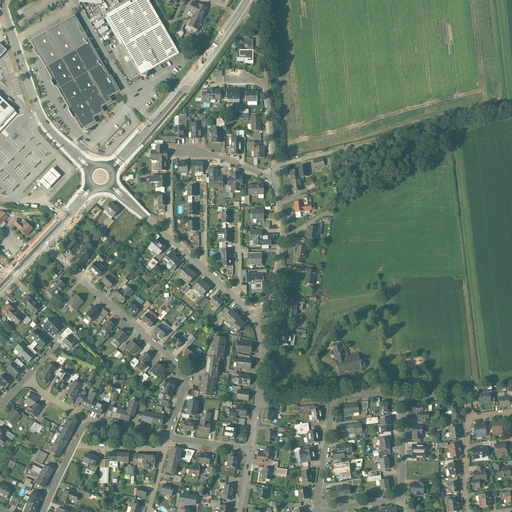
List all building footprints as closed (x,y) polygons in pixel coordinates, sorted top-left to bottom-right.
[(179,54),(148,0),(138,0),(131,4),(130,1),(106,15),(107,18),(123,46),(112,52),(130,82),(179,54)] [(188,10),(192,11),(191,14),(193,15),(198,4),(193,1),(188,10)] [(193,15),(189,26),(198,30),(208,8),(198,4),(193,15)] [(45,8),(40,10),(44,19),(48,17),(45,8)] [(118,90),(75,16),(32,41),(35,46),(35,45),(37,50),(35,51),(37,55),(40,54),(42,58),(44,61),(47,67),(55,80),(53,81),(55,85),(57,84),(72,110),(70,112),(72,116),(74,114),(82,128),(93,122),(91,117),(101,111),(99,107),(109,101),(107,97),(118,90)] [(103,20),(94,25),(96,29),(105,24),(103,20)] [(184,25),(177,22),(174,28),(182,31),(184,25)] [(100,35),(109,31),(107,27),(98,31),(100,35)] [(250,39),(241,39),(241,40),(241,45),(247,45),(247,50),(253,50),(253,39),(250,39)] [(0,126),(14,111),(0,97),(0,57),(6,51),(0,44),(0,126)] [(247,50),(239,50),(239,57),(244,57),(244,61),(244,64),(253,64),(253,50),(247,50)] [(209,90),(201,90),(195,99),(202,99),(202,103),(209,102),(210,102),(210,100),(209,100),(209,90)] [(221,90),(209,90),(209,100),(215,100),(221,100),(221,90)] [(239,90),(227,90),(227,102),(239,102),(239,90)] [(257,92),(246,92),(246,102),(257,102),(257,92)] [(260,117),(251,117),(252,131),(260,131),(260,117)] [(179,127),(174,127),(175,134),(175,139),(184,139),(183,127),(179,127)] [(201,127),(192,127),(192,139),(201,139),(201,127)] [(221,130),(212,130),(212,143),(221,143),(221,130)] [(241,139),(232,139),(232,150),(241,150),(241,139)] [(164,144),(156,144),(156,151),(152,152),(151,152),(151,161),(158,161),(158,171),(166,171),(166,160),(167,160),(167,151),(164,151),(164,144)] [(261,147),(254,147),(254,150),(254,158),(264,158),(264,147),(261,147)] [(312,160),(314,168),(324,166),(322,158),(312,160)] [(187,163),(179,163),(179,173),(187,173),(187,165),(187,163)] [(203,163),(191,163),(191,165),(192,172),(203,172),(203,163)] [(52,168),(39,182),(48,190),(61,176),(52,168)] [(209,170),(209,178),(216,178),(216,175),(218,173),(218,170),(209,170)] [(297,171),(290,172),(291,181),(300,181),(300,179),(299,176),(299,171),(297,171)] [(237,175),(237,174),(231,174),(231,177),(229,178),(230,185),(230,186),(230,191),(240,191),(240,186),(242,186),(242,177),(240,177),(240,175),(237,175)] [(166,177),(158,177),(158,185),(158,188),(166,188),(166,177)] [(216,179),(216,178),(209,178),(210,188),(223,187),(223,185),(222,178),(218,178),(218,179),(216,179)] [(291,181),(291,182),(292,192),(301,191),(300,181),(291,181)] [(263,194),(263,185),(249,185),(249,194),(263,194)] [(196,186),(188,187),(188,197),(192,197),(196,197),(196,186)] [(166,196),(158,196),(158,206),(164,206),(166,206),(166,196)] [(302,202),(294,203),(295,213),(304,212),(303,211),(303,206),(302,202)] [(119,211),(111,203),(105,210),(113,217),(119,211)] [(192,206),(188,206),(188,216),(196,216),(196,206),(192,206)] [(264,219),(264,210),(252,210),(252,219),(253,219),(253,218),(256,218),(256,219),(264,219)] [(230,212),(222,212),(222,223),(226,223),(230,223),(230,212)] [(21,223),(18,220),(18,221),(16,219),(13,223),(14,224),(14,225),(20,230),(19,230),(26,236),(33,229),(27,223),(26,223),(23,220),(21,223)] [(109,222),(106,225),(109,228),(114,222),(111,219),(109,222)] [(196,232),(196,221),(188,222),(188,232),(196,232)] [(313,228),(308,227),(307,238),(316,239),(317,235),(318,229),(313,228)] [(230,231),(222,231),(222,236),(222,242),(226,242),(230,242),(230,231)] [(262,231),(250,231),(250,241),(255,241),(262,241),(262,235),(262,231)] [(271,235),(262,235),(262,241),(262,245),(268,245),(271,245),(271,235)] [(79,245),(74,240),(67,248),(71,252),(79,245)] [(165,248),(156,240),(150,247),(154,251),(153,251),(159,256),(165,248)] [(87,243),(82,249),(83,250),(81,253),(77,258),(83,263),(90,256),(89,255),(94,249),(87,243)] [(306,247),(298,246),(297,252),(295,252),(294,263),(302,264),(303,260),(305,260),(306,255),(303,255),(305,247),(306,247)] [(230,251),(222,251),(222,261),(230,261),(230,251)] [(173,256),(170,253),(164,261),(171,267),(172,267),(171,268),(172,268),(177,263),(178,264),(181,262),(179,260),(178,260),(173,256)] [(262,255),(254,255),(254,253),(248,253),(245,253),(245,258),(248,258),(248,265),(254,265),(254,264),(262,264),(262,255)] [(158,263),(153,259),(148,264),(153,268),(158,263)] [(230,261),(222,261),(222,269),(227,269),(227,266),(230,266),(230,261)] [(178,264),(175,268),(176,268),(178,270),(184,264),(181,262),(178,264)] [(177,263),(172,268),(171,268),(172,267),(171,267),(169,269),(172,272),(176,268),(175,268),(178,264),(177,263)] [(99,267),(96,264),(90,270),(97,277),(103,270),(99,267)] [(195,276),(186,267),(179,275),(179,276),(180,275),(184,279),(183,279),(188,284),(195,276)] [(118,280),(111,273),(108,276),(115,282),(118,280)] [(118,280),(115,282),(115,283),(119,286),(125,279),(127,278),(123,274),(118,280)] [(257,274),(246,274),(246,283),(255,283),(262,283),(264,283),(264,277),(264,274),(257,274)] [(313,275),(307,274),(305,284),(313,285),(314,277),(313,277),(313,275)] [(115,282),(108,276),(102,282),(110,289),(115,283),(115,282)] [(59,279),(47,292),(53,298),(65,286),(59,279)] [(125,279),(119,286),(121,288),(128,281),(126,279),(125,279)] [(209,289),(200,280),(194,287),(200,293),(203,296),(209,289)] [(187,285),(181,291),(184,293),(190,287),(187,285)] [(200,293),(194,287),(193,289),(192,290),(198,296),(200,293)] [(125,293),(120,289),(114,296),(121,302),(124,299),(125,300),(128,296),(125,293)] [(133,292),(129,289),(125,293),(128,296),(129,297),(133,292)] [(76,295),(68,304),(75,311),(83,302),(76,295)] [(33,301),(27,296),(21,302),(27,307),(33,301)] [(201,298),(196,304),(199,307),(201,304),(206,299),(204,296),(201,299),(201,298)] [(223,303),(215,296),(210,302),(218,309),(223,303)] [(135,300),(128,308),(135,314),(141,308),(137,304),(138,303),(135,300)] [(41,309),(33,301),(27,307),(35,315),(41,309)] [(293,306),(286,305),(286,308),(287,308),(286,317),(296,318),(297,310),(302,310),(303,303),(293,301),(293,306)] [(148,302),(142,309),(145,311),(151,305),(148,302)] [(7,305),(2,311),(8,316),(13,311),(13,310),(7,305)] [(99,312),(93,307),(87,314),(93,320),(99,312)] [(100,312),(106,317),(109,313),(104,309),(100,312)] [(240,318),(231,310),(225,316),(224,318),(225,319),(232,326),(239,319),(240,318)] [(13,311),(8,316),(13,322),(15,320),(18,317),(13,311)] [(225,316),(221,312),(213,321),(219,326),(222,323),(225,319),(224,318),(225,316)] [(156,321),(147,314),(142,320),(150,327),(156,321)] [(27,316),(23,321),(27,325),(31,320),(27,316)] [(53,317),(47,324),(44,327),(50,332),(53,329),(56,333),(62,326),(53,317)] [(232,326),(230,329),(234,333),(235,332),(236,334),(244,325),(239,319),(232,326)] [(109,321),(102,329),(108,333),(114,325),(109,321)] [(175,323),(171,328),(175,332),(180,327),(175,323)] [(62,326),(56,333),(60,336),(68,328),(64,324),(62,326)] [(168,332),(160,325),(155,331),(163,338),(168,332)] [(37,332),(33,328),(30,331),(33,334),(30,337),(34,341),(35,340),(40,335),(38,334),(38,331),(37,332)] [(68,328),(60,336),(64,340),(69,335),(73,332),(68,328)] [(127,336),(120,331),(114,338),(120,344),(127,336)] [(80,339),(73,332),(69,335),(76,342),(78,340),(80,339)] [(289,334),(283,333),(282,344),(290,345),(291,335),(289,334)] [(40,335),(35,340),(38,343),(38,344),(42,348),(48,341),(41,334),(40,335)] [(177,334),(171,341),(175,345),(176,345),(179,347),(184,341),(181,338),(182,337),(177,334)] [(233,336),(225,334),(224,339),(225,339),(228,339),(227,340),(230,340),(230,341),(232,341),(232,342),(233,342),(233,340),(233,336)] [(64,340),(64,341),(71,348),(76,342),(69,335),(64,340)] [(191,340),(188,343),(190,346),(196,339),(193,337),(191,340)] [(224,339),(214,337),(214,338),(211,357),(208,357),(219,359),(219,358),(223,359),(223,358),(222,358),(225,339),(224,339)] [(64,340),(60,344),(68,351),(70,349),(71,348),(64,341),(64,340)] [(21,342),(14,349),(15,349),(18,353),(17,355),(20,358),(22,356),(28,362),(28,363),(35,355),(27,348),(21,342)] [(132,342),(128,347),(127,346),(125,349),(132,355),(138,347),(132,342)] [(252,344),(238,342),(237,347),(238,347),(237,351),(239,352),(251,353),(252,344)] [(37,353),(29,346),(27,348),(35,355),(37,353)] [(196,352),(189,347),(184,352),(188,355),(191,358),(196,352)] [(345,352),(344,348),(340,349),(334,350),(333,351),(336,360),(335,361),(339,376),(344,374),(349,373),(345,358),(346,357),(345,352)] [(200,356),(196,352),(191,358),(195,361),(200,356)] [(151,358),(145,353),(139,360),(142,363),(145,365),(151,358)] [(345,358),(349,373),(361,370),(357,355),(348,357),(346,357),(345,358)] [(66,359),(59,357),(56,362),(62,365),(66,359)] [(219,359),(208,357),(207,366),(206,366),(205,369),(207,369),(206,377),(214,378),(217,378),(218,372),(219,359)] [(135,358),(129,364),(134,368),(139,363),(138,361),(135,358)] [(244,359),(238,358),(237,363),(238,363),(237,367),(237,368),(240,368),(251,369),(252,360),(244,359)] [(13,363),(9,367),(10,368),(8,371),(14,377),(21,371),(19,369),(13,363)] [(142,363),(138,368),(142,371),(147,366),(145,365),(142,363)] [(48,364),(45,369),(46,369),(40,378),(47,382),(56,369),(48,364)] [(165,369),(158,364),(151,372),(158,377),(165,369)] [(58,377),(57,378),(58,379),(66,383),(66,382),(69,377),(62,373),(61,372),(58,377)] [(3,375),(0,378),(0,384),(4,388),(10,382),(3,375)] [(251,376),(239,375),(239,379),(235,378),(234,383),(249,386),(251,376)] [(206,377),(203,376),(201,389),(212,390),(214,378),(206,377)] [(66,383),(58,379),(54,386),(55,388),(55,389),(58,391),(59,390),(61,391),(66,383)] [(176,382),(166,379),(164,388),(166,388),(173,390),(176,382)] [(75,389),(72,386),(72,387),(67,395),(74,399),(79,391),(75,389)] [(173,390),(166,388),(164,395),(171,397),(173,390)] [(240,391),(238,390),(238,391),(237,398),(241,399),(241,400),(248,401),(250,392),(240,391)] [(118,393),(112,392),(110,400),(115,402),(118,393)] [(91,393),(88,400),(83,397),(82,398),(81,402),(81,401),(83,402),(81,407),(81,408),(81,407),(85,409),(86,408),(90,410),(93,402),(95,397),(96,395),(91,393)] [(111,395),(106,393),(102,400),(109,403),(111,395)] [(489,393),(478,394),(479,402),(483,401),(483,403),(490,402),(489,394),(489,393)] [(164,395),(163,395),(161,400),(163,401),(169,403),(171,397),(164,395)] [(34,401),(27,396),(23,401),(30,406),(33,403),(34,401)] [(79,397),(74,404),(79,406),(81,402),(82,398),(79,397)] [(95,397),(93,402),(90,410),(100,415),(101,415),(104,407),(104,406),(104,407),(98,404),(101,399),(95,397)] [(508,397),(499,398),(500,407),(510,406),(509,401),(509,397),(508,397)] [(198,409),(200,402),(189,400),(188,407),(198,409)] [(138,403),(130,401),(127,412),(131,413),(130,416),(134,417),(135,411),(136,411),(137,407),(138,403)] [(40,409),(33,403),(30,406),(31,407),(28,412),(35,417),(40,409)] [(386,403),(379,404),(379,408),(380,413),(382,413),(388,412),(386,403)] [(358,404),(343,406),(344,414),(354,413),(359,412),(358,404)] [(422,405),(412,405),(412,413),(418,413),(422,413),(422,405)] [(247,408),(237,406),(233,406),(231,407),(231,410),(230,410),(229,417),(236,418),(237,415),(245,416),(247,408)] [(122,411),(114,408),(110,407),(107,417),(111,418),(111,417),(120,419),(122,411)] [(197,416),(198,409),(188,407),(187,414),(197,416)] [(318,410),(311,410),(311,412),(313,422),(321,420),(320,409),(318,410)] [(13,410),(9,415),(4,420),(8,423),(8,424),(9,422),(13,425),(20,416),(13,410)] [(274,411),(266,410),(264,420),(267,420),(267,421),(273,421),(274,411)] [(452,414),(450,417),(450,421),(454,421),(454,420),(461,419),(461,415),(462,413),(460,412),(460,410),(457,410),(451,411),(452,414)] [(127,412),(122,411),(120,419),(128,422),(130,416),(131,413),(127,412)] [(155,415),(144,412),(142,421),(153,423),(155,415)] [(211,414),(204,413),(204,417),(202,417),(200,424),(205,424),(205,421),(210,422),(211,414)] [(160,416),(155,415),(153,423),(154,424),(157,425),(157,424),(162,426),(164,417),(160,416)] [(389,419),(380,420),(382,433),(391,432),(389,419)] [(75,426),(67,421),(66,422),(67,423),(65,425),(64,425),(62,429),(71,434),(75,426)] [(194,423),(185,421),(184,426),(183,430),(193,431),(194,423)] [(500,421),(495,422),(495,423),(492,424),(493,433),(498,433),(498,431),(503,431),(502,426),(501,426),(500,421)] [(39,426),(34,423),(30,429),(35,432),(39,426)] [(200,424),(200,423),(198,432),(209,434),(211,425),(205,424),(200,424)] [(484,427),(482,425),(482,424),(475,425),(476,430),(475,431),(475,433),(476,434),(478,433),(480,435),(480,436),(481,436),(483,437),(484,437),(485,436),(486,435),(486,434),(485,427),(484,427)] [(354,425),(340,426),(341,435),(355,433),(354,425)] [(62,429),(60,427),(57,431),(55,435),(67,441),(71,434),(62,429)] [(422,427),(412,427),(412,434),(413,435),(421,435),(422,435),(422,427)] [(453,428),(449,428),(449,429),(450,438),(453,438),(455,439),(461,438),(459,427),(453,428)] [(227,428),(224,428),(223,436),(234,438),(236,430),(227,428)] [(317,431),(308,432),(310,444),(318,442),(317,431)] [(14,437),(8,432),(5,435),(11,440),(14,437)] [(275,432),(266,432),(265,441),(274,442),(275,432)] [(67,441),(55,435),(53,438),(56,440),(57,440),(54,444),(62,449),(67,441)] [(388,439),(379,440),(381,450),(381,451),(389,449),(390,449),(388,439)] [(496,445),(494,445),(495,448),(496,456),(507,454),(506,443),(496,445)] [(53,444),(51,447),(48,445),(46,450),(58,457),(62,449),(54,444),(53,444)] [(351,444),(337,446),(337,451),(338,454),(344,454),(352,452),(351,444)] [(426,444),(413,444),(413,452),(426,452),(426,444)] [(459,445),(454,446),(454,445),(449,446),(450,453),(451,453),(452,457),(460,456),(460,451),(460,447),(459,447),(459,445)] [(483,448),(473,449),(474,458),(484,457),(483,448),(483,447),(483,448)] [(179,450),(172,448),(169,459),(178,461),(179,461),(182,451),(179,450)] [(273,450),(265,450),(264,453),(264,459),(265,459),(273,460),(274,455),(273,455),(273,450)] [(313,450),(305,451),(306,462),(315,461),(313,450)] [(47,455),(40,451),(37,456),(44,460),(47,455)] [(337,451),(334,451),(334,455),(333,455),(334,459),(334,460),(341,459),(344,458),(344,454),(338,454),(337,451)] [(119,453),(109,453),(109,460),(109,467),(118,467),(118,469),(118,466),(119,453)] [(129,454),(119,453),(118,466),(123,466),(124,463),(128,464),(129,454)] [(92,456),(86,454),(83,462),(83,461),(87,463),(86,464),(89,465),(92,456)] [(210,456),(201,454),(199,463),(209,464),(210,456)] [(144,455),(134,455),(134,465),(138,465),(138,464),(143,464),(143,465),(144,465),(144,455)] [(155,455),(144,455),(144,465),(144,469),(149,469),(149,464),(155,464),(155,455)] [(44,460),(37,456),(34,461),(41,465),(44,460)] [(98,459),(92,456),(89,465),(89,464),(93,465),(92,466),(95,467),(97,463),(98,459)] [(238,458),(230,457),(229,462),(228,462),(227,466),(235,468),(236,468),(238,458)] [(388,458),(379,460),(380,461),(378,461),(379,465),(380,465),(381,470),(385,470),(389,469),(388,458)] [(105,460),(100,460),(98,459),(97,463),(99,464),(98,467),(100,468),(105,468),(105,460)] [(178,461),(169,459),(166,472),(175,474),(178,461)] [(93,465),(89,464),(89,465),(87,468),(87,469),(91,471),(95,473),(98,467),(99,464),(97,463),(95,467),(92,466),(93,465)] [(453,464),(449,465),(450,471),(451,475),(460,474),(458,463),(453,464)] [(347,464),(333,466),(334,475),(343,473),(348,473),(347,464)] [(227,466),(221,465),(220,475),(227,477),(233,478),(235,468),(227,466)] [(41,471),(40,475),(48,479),(52,470),(44,466),(41,471)] [(193,467),(191,467),(189,470),(188,474),(187,474),(198,476),(200,468),(196,468),(196,467),(193,467)] [(503,468),(496,469),(496,470),(497,476),(502,476),(502,477),(506,477),(510,476),(509,468),(503,468)] [(273,470),(264,469),(263,474),(262,474),(261,479),(271,480),(273,470)] [(35,472),(32,471),(29,476),(33,478),(33,477),(37,479),(40,475),(35,472)] [(310,471),(302,472),(303,484),(312,482),(310,471)] [(477,471),(473,472),(475,481),(475,482),(479,481),(482,481),(482,479),(485,479),(486,478),(485,475),(484,474),(483,471),(477,471)] [(37,479),(35,484),(43,488),(48,479),(40,475),(37,479)] [(381,480),(380,481),(381,491),(389,489),(388,479),(381,480)] [(479,481),(475,482),(475,481),(472,481),(473,489),(480,488),(479,481)] [(448,484),(449,490),(450,490),(450,493),(459,492),(459,486),(458,485),(457,482),(448,484)] [(11,488),(0,483),(0,492),(3,494),(2,497),(6,499),(11,488)] [(416,484),(415,485),(413,485),(412,484),(411,484),(411,487),(410,494),(414,494),(414,495),(415,496),(416,496),(417,496),(418,496),(419,495),(419,494),(423,494),(423,487),(423,484),(419,484),(416,484)] [(169,486),(163,485),(161,494),(171,497),(174,487),(173,487),(174,486),(170,485),(169,486)] [(234,487),(225,485),(224,491),(225,491),(224,495),(232,496),(233,487),(234,487)] [(147,490),(138,487),(136,494),(145,497),(147,490)] [(345,487),(330,489),(332,497),(346,495),(345,487)] [(267,490),(260,489),(258,498),(266,500),(267,495),(266,495),(267,490)] [(307,489),(299,490),(300,495),(300,500),(308,499),(307,489)] [(72,494),(64,491),(62,497),(60,501),(69,504),(70,500),(72,494)] [(41,497),(31,493),(28,502),(37,506),(41,497)] [(181,494),(179,503),(196,505),(197,497),(181,494)] [(18,502),(11,499),(9,504),(16,507),(18,502)] [(34,511),(37,506),(28,502),(27,502),(29,503),(25,511),(34,511)]
